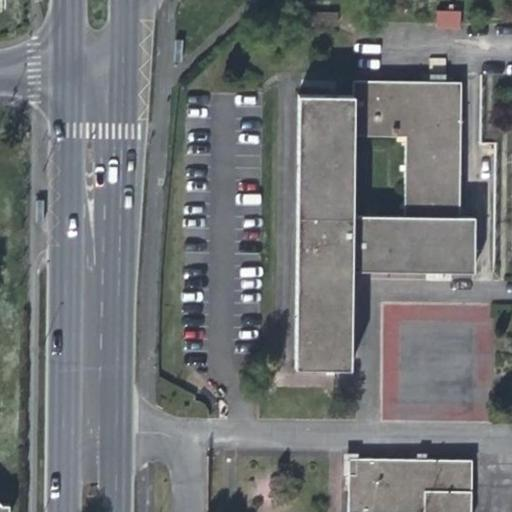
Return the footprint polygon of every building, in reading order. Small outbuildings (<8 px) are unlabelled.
[(308,32),(338,34),(338,18),(309,17),(308,32)] [(434,31),(461,31),(461,18),(434,17),(434,31)] [(459,89),(351,87),(351,101),(296,101),(292,374),(347,375),(348,277),(349,269),(370,269),(370,277),(456,278),(457,223),(459,89)] [(47,187),(37,187),(37,224),(46,224),(47,187)] [(457,223),(456,278),(473,279),(474,224),(457,223)] [(348,277),(370,277),(370,269),(349,269),(348,277)] [(340,477),(345,477),(354,477),(355,463),(355,457),(340,457),(340,477)] [(467,511),(469,465),(355,463),(354,477),(345,477),(344,511),(467,511)] [(0,511),(8,511),(8,504),(2,504),(0,501),(0,511)]
